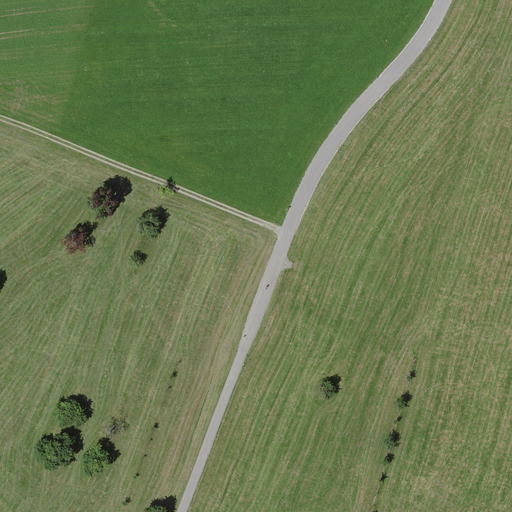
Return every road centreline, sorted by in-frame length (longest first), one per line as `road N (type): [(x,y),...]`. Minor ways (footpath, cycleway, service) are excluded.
road 1 (unclassified): [(182,511),(319,164),(423,39),(443,0)]
road 2 (track): [(0,118),(288,234)]
